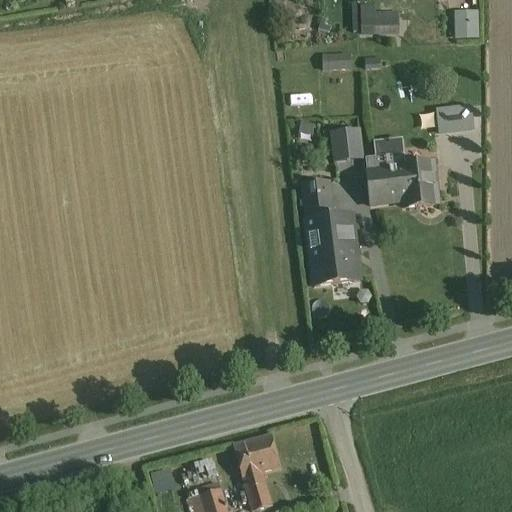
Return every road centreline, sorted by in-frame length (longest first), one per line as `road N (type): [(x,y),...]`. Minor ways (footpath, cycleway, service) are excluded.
road 1 (primary): [(0,480),(330,392)]
road 2 (primary): [(330,392),(511,344)]
road 3 (unclassified): [(330,392),(362,511)]
